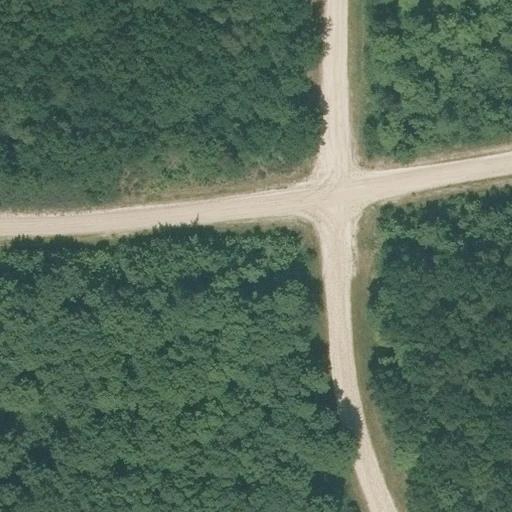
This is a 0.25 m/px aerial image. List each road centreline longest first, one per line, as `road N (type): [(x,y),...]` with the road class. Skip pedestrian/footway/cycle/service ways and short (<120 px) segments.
road 1 (track): [(382,511),(343,406),(333,300),(335,0)]
road 2 (track): [(511,162),(230,214),(0,225)]
